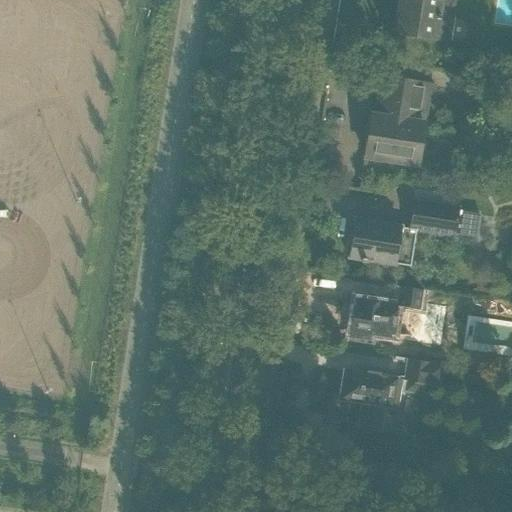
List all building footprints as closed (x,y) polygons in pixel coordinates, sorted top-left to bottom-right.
[(398,0),(395,25),(394,33),(414,36),(433,39),(449,41),(452,17),(454,0),(398,0)] [(381,119),(376,118),(369,117),(363,156),(416,164),(422,125),(418,125),(422,101),(431,103),(433,86),(382,79),(378,104),(384,104),(381,119)] [(412,200),(408,227),(415,228),(414,232),(414,234),(454,240),(455,234),(477,237),(480,214),(459,211),(459,207),(412,200)] [(360,227),(358,226),(358,225),(357,224),(356,223),(355,223),(354,223),(353,224),(352,225),(347,259),(359,260),(359,262),(364,263),(364,261),(409,268),(414,234),(414,232),(368,225),(368,224),(368,223),(368,222),(367,221),(367,220),(366,220),(365,220),(364,220),(363,220),(362,221),(361,222),(361,223),(360,227)] [(351,328),(350,337),(370,340),(371,332),(374,332),(376,334),(388,336),(390,335),(409,337),(408,339),(413,340),(423,341),(428,307),(422,306),(424,291),(400,287),(397,306),(362,301),(356,301),(355,302),(354,312),(352,313),(350,325),(351,326),(351,328)] [(511,303),(491,300),(489,315),(511,318),(511,303)] [(442,365),(415,361),(395,358),(394,361),(403,362),(403,363),(405,364),(402,378),(380,375),(380,370),(359,367),(358,374),(344,371),(339,399),(361,402),(358,424),(380,428),(384,406),(396,408),(399,392),(419,395),(420,384),(438,387),(442,365)]
